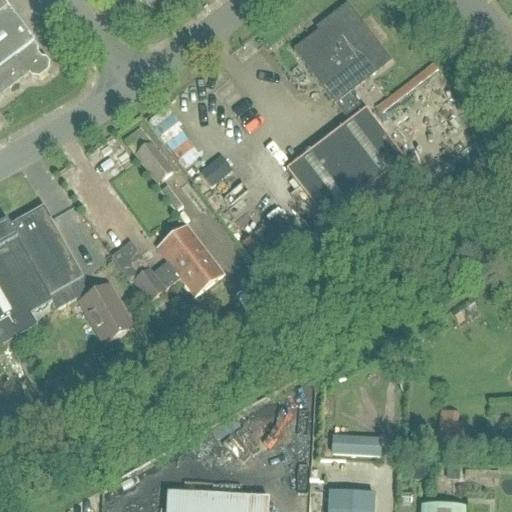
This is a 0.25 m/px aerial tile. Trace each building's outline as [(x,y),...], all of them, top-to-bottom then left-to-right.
[(161,0),(137,0),(146,12),(161,0)] [(0,100),(29,78),(31,81),(38,82),(49,74),(50,67),(46,62),(45,62),(41,62),(37,56),(38,53),(39,52),(0,1),(0,100)] [(350,126),(286,175),(325,226),(405,165),(366,114),(365,115),(351,96),(391,65),(378,47),(375,49),(358,27),(361,25),(347,7),(326,23),(328,27),(293,54),(335,109),(336,108),(350,126)] [(161,102),(165,108),(167,111),(175,105),(169,96),(161,102)] [(153,146),(151,147),(140,132),(123,144),(134,159),(158,190),(176,176),(153,146)] [(83,282),(44,212),(0,236),(0,346),(2,350),(37,330),(30,318),(51,306),(57,315),(77,303),(103,350),(133,334),(109,290),(90,301),(80,284),(83,282)] [(224,279),(187,231),(157,253),(195,302),(224,279)] [(151,309),(168,295),(150,273),(133,288),(151,309)] [(479,406),(463,405),(463,418),(479,418),(479,406)] [(329,492),(375,494),(376,462),(330,459),(329,492)] [(330,492),(329,511),(373,511),(375,495),(330,492)] [(267,511),(268,504),(168,499),(167,511),(267,511)]
